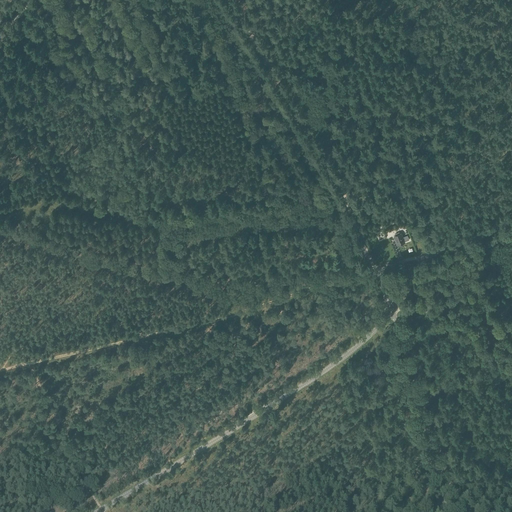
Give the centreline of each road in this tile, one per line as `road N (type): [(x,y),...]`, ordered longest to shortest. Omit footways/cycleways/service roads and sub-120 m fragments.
road 1 (tertiary): [(97,511),(356,345),(421,261),(511,226)]
road 2 (track): [(412,268),(28,364)]
road 3 (track): [(342,195),(169,221),(60,200),(0,210)]
road 4 (track): [(241,313),(201,289),(0,227)]
road 5 (track): [(342,195),(252,58),(227,0)]
road 6 (track): [(450,511),(392,306)]
road 7 (track): [(392,306),(342,195)]
road 8 (track): [(511,321),(392,306)]
